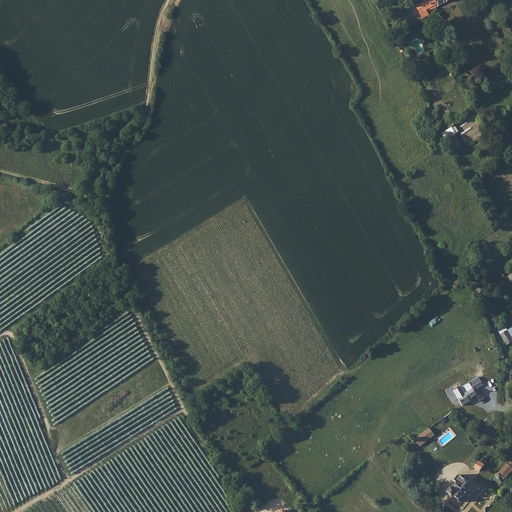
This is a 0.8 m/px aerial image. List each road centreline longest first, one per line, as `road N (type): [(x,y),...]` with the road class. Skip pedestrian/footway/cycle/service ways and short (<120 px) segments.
road 1 (track): [(14,511),(242,362),(285,418),(295,415),(334,373),(361,367),(451,287),(482,291),(506,348)]
road 2 (track): [(184,406),(107,256),(99,195)]
road 3 (track): [(99,195),(143,117),(169,0)]
